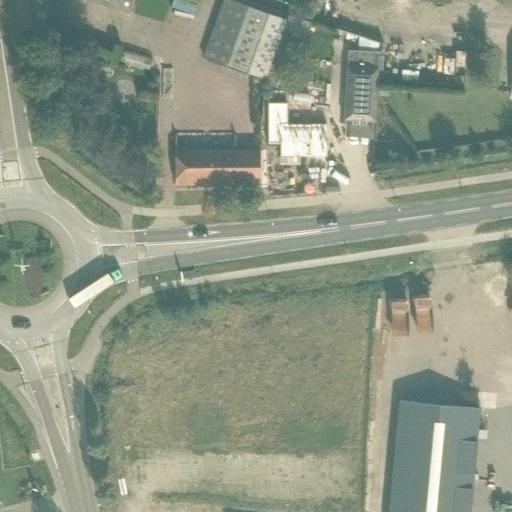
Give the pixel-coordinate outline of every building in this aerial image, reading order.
[(88,0),(128,13),(131,0),(88,0)] [(267,70),(285,20),(226,0),(222,0),(203,59),(264,81),(267,70)] [(346,66),(343,119),(373,121),(376,68),(377,52),(347,50),(346,66)] [(97,100),(97,116),(124,116),(124,132),(140,132),(140,100),(97,100)] [(286,115),(266,115),(266,157),(278,157),(278,170),(326,169),(326,136),(286,136),(286,115)] [(258,185),(258,151),(174,151),(174,165),(174,185),(258,185)] [(468,511),(479,408),(398,400),(387,511),(468,511)]
